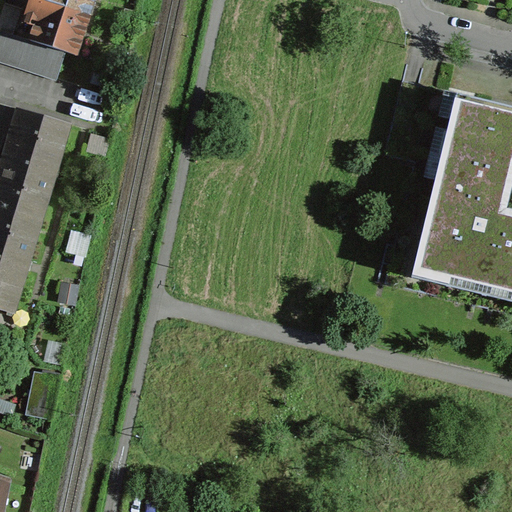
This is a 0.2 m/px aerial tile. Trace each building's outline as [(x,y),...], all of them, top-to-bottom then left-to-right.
[(90,16),(44,0),(31,39),(77,54),(90,16)] [(94,0),(43,0),(44,0),(90,16),(94,0)] [(0,19),(0,29),(15,34),(23,9),(6,3),(0,19)] [(66,54),(0,32),(0,61),(58,80),(66,54)] [(118,71),(94,63),(90,75),(114,84),(118,71)] [(511,106),(457,93),(415,264),(511,288),(511,209),(509,219),(495,215),(497,207),(506,210),(511,186),(511,106)] [(0,171),(0,309),(13,314),(70,125),(19,109),(0,171)] [(60,376),(35,371),(26,414),(52,419),(60,376)] [(0,511),(2,511),(8,482),(0,478),(0,511)]
